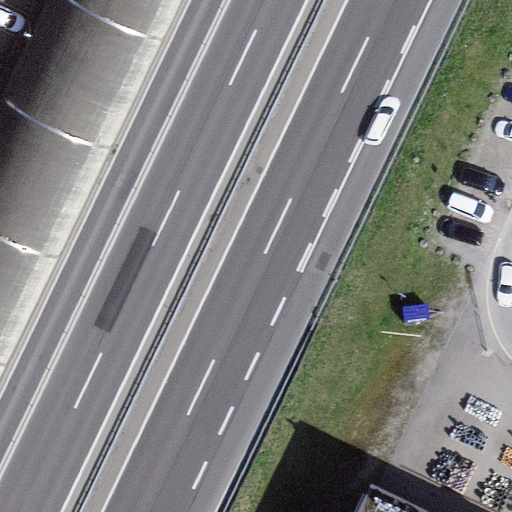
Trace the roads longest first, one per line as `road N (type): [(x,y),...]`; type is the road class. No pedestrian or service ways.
road 1 (motorway): [(270,0),(24,511)]
road 2 (motorway): [(140,511),(385,0)]
road 3 (motorway): [(206,0),(0,429)]
